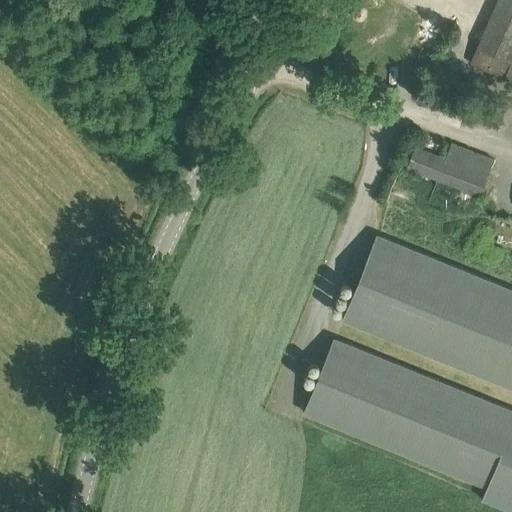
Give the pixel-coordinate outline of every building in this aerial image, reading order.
[(511,0),(493,0),(468,59),(511,77),(511,0)] [(426,86),(462,106),(474,86),(438,65),(426,86)] [(472,117),(492,123),(497,109),(477,103),(472,117)] [(408,167),(481,195),(494,159),(451,143),(446,158),(416,146),(408,167)] [(344,319),(511,386),(511,288),(377,234),(344,319)] [(487,486),(482,498),(511,509),(511,409),(334,338),(304,412),(487,486)]
